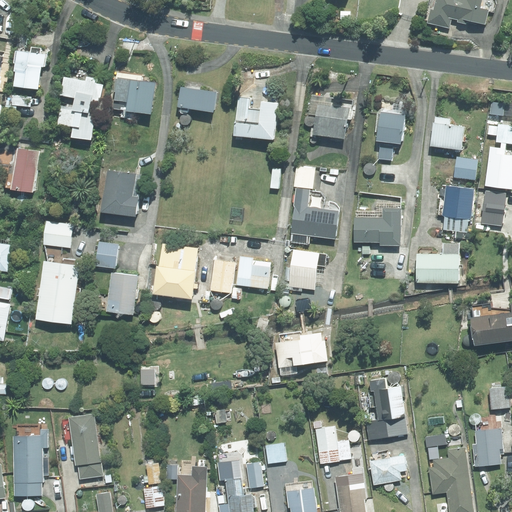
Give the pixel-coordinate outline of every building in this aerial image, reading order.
[(459,18),(459,20),(467,21),(468,17),(487,21),(490,7),(483,5),(483,0),(437,0),(435,11),(432,10),(429,22),(451,26),(453,16),(459,18)] [(22,10),(20,24),(32,26),(34,12),(22,10)] [(16,67),(19,68),(17,81),(41,84),(44,64),(46,64),(47,52),(19,48),(16,67)] [(129,99),(128,107),(155,110),(158,79),(143,77),(143,74),(118,71),(116,89),(118,89),(117,96),(115,96),(114,106),(124,107),(125,98),(129,99)] [(75,123),(74,133),(94,136),(97,111),(91,110),(93,99),(101,100),(102,88),(104,88),(105,82),(98,81),(99,77),(88,75),(87,78),(65,74),(63,93),(76,95),(75,105),(62,103),(60,121),(75,123)] [(233,87),(238,95),(256,85),(251,77),(233,87)] [(180,104),(181,104),(181,109),(189,111),(190,106),(216,109),(219,89),(182,84),(180,104)] [(30,106),(31,95),(12,93),(11,103),(30,106)] [(240,95),(236,131),(275,136),(280,101),(240,95)] [(353,109),(351,108),(351,106),(320,102),(316,131),(347,135),(350,117),(352,118),(353,109)] [(378,138),(382,139),(380,157),(392,159),(394,145),(400,146),(401,140),(403,141),(407,114),(383,110),(382,112),(379,112),(376,131),(379,131),(378,138)] [(466,124),(451,122),(451,117),(437,116),(436,120),(435,120),(433,143),(464,146),(465,140),(466,140),(467,136),(465,136),(466,124)] [(511,122),(503,122),(503,120),(500,120),(498,140),(511,141),(511,122)] [(19,146),(14,186),(36,189),(41,149),(19,146)] [(458,155),(455,176),(476,179),(479,158),(458,155)] [(109,168),(103,208),(139,212),(141,193),(135,193),(138,172),(109,168)] [(295,185),(298,186),(295,203),(297,203),(293,231),(305,232),(305,235),(311,236),(311,233),(337,236),(341,209),(310,205),(312,187),(314,187),(316,173),(297,170),(295,185)] [(67,182),(57,180),(56,188),(65,189),(67,182)] [(445,227),(468,230),(468,234),(461,233),(460,237),(473,239),(474,229),(468,229),(470,216),(472,216),(476,187),(448,183),(444,213),(446,213),(445,227)] [(506,192),(484,190),(480,230),(502,232),(506,192)] [(402,207),(385,207),(385,215),(356,216),(357,240),(382,240),(383,243),(403,243),(402,207)] [(48,220),(45,242),(71,245),(74,223),(48,220)] [(330,238),(329,251),(336,252),(338,239),(330,238)] [(101,240),(98,264),(116,266),(120,243),(101,240)] [(0,269),(10,270),(12,243),(0,241),(0,269)] [(156,290),(195,295),(198,267),(197,267),(199,246),(164,242),(162,262),(159,262),(156,290)] [(419,252),(419,280),(461,281),(461,242),(445,242),(445,252),(419,252)] [(295,247),(290,284),(316,288),(321,250),(295,247)] [(238,283),(270,286),(273,261),(254,259),(255,256),(242,254),(238,283)] [(216,258),(211,288),(232,291),(237,261),(216,258)] [(47,259),(38,316),(73,321),(81,264),(47,259)] [(24,269),(23,279),(32,279),(32,270),(24,269)] [(114,271),(109,309),(134,312),(140,274),(114,271)] [(0,286),(0,298),(10,300),(12,288),(0,286)] [(234,287),(233,297),(241,298),(242,287),(234,287)] [(0,337),(5,338),(12,302),(0,300),(0,337)] [(511,307),(474,313),(478,342),(511,336),(511,307)] [(303,336),(277,340),(281,365),(329,358),(326,338),(325,338),(323,330),(302,333),(303,336)] [(506,354),(496,355),(498,375),(508,374),(506,354)] [(380,417),(368,419),(370,437),(410,432),(403,384),(389,386),(387,376),(372,378),(373,389),(369,389),(372,405),(378,404),(380,417)] [(511,406),(511,404),(511,403),(511,391),(510,392),(510,385),(491,387),(493,408),(511,406)] [(70,443),(69,439),(74,438),(77,463),(80,463),(82,477),(105,474),(96,412),(71,415),(71,417),(63,419),(66,444),(70,443)] [(16,434),(16,494),(43,494),(43,479),(44,479),(44,446),(49,446),(49,428),(42,428),(42,429),(29,429),(29,424),(24,424),(25,430),(17,430),(17,434),(16,434)] [(317,427),(322,462),(340,460),(340,459),(353,457),(350,438),(338,440),(336,425),(317,427)] [(478,443),(474,443),(475,464),(503,462),(503,461),(511,460),(511,435),(503,436),(502,427),(477,429),(478,443)] [(446,434),(434,436),(435,444),(448,443),(446,434)] [(285,442),(267,444),(269,462),(287,460),(285,442)] [(355,448),(353,448),(354,456),(363,455),(362,447),(359,447),(359,444),(354,444),(355,448)] [(476,511),(467,446),(449,449),(451,457),(435,459),(436,465),(431,466),(434,493),(448,491),(451,511),(476,511)] [(401,470),(408,469),(405,454),(371,460),(375,483),(403,478),(401,470)] [(161,482),(160,461),(148,462),(149,475),(145,475),(146,481),(150,481),(150,482),(161,482)] [(248,463),(251,487),(265,485),(261,461),(248,463)] [(180,473),(178,511),(206,511),(209,464),(194,464),(194,472),(191,471),(191,474),(180,473)] [(229,475),(227,476),(231,511),(255,511),(254,506),(257,505),(256,496),(254,496),(253,492),(245,493),(243,475),(241,475),(240,466),(228,467),(229,475)] [(362,511),(362,506),(369,505),(368,492),(360,493),(360,490),(369,489),(367,477),(354,478),(353,471),(345,472),(346,479),(335,481),(337,494),(338,494),(340,510),(349,509),(349,511),(362,511)] [(145,487),(148,507),(166,505),(163,484),(145,487)] [(319,511),(316,486),(288,489),(290,506),(292,506),(292,511),(319,511)] [(114,511),(111,490),(98,492),(100,511),(114,511)]
